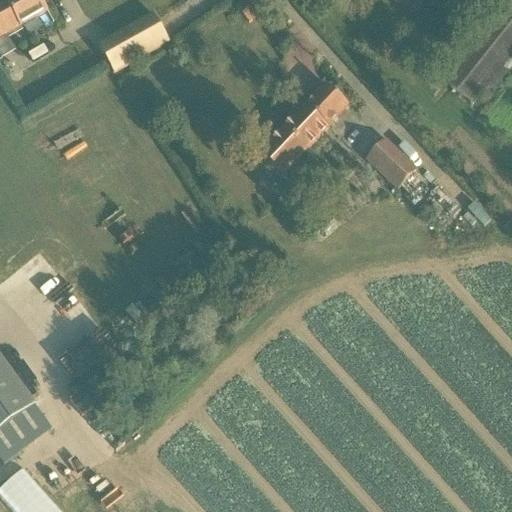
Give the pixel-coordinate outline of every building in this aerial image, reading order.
[(8,0),(0,5),(0,40),(21,29),(48,13),(40,0),(8,0)] [(250,24),(266,11),(256,0),(246,0),(237,8),(250,24)] [(392,0),(413,19),(430,0),(392,0)] [(475,107),(508,65),(511,60),(511,0),(504,0),(441,80),(475,107)] [(114,75),(152,54),(170,44),(154,16),(99,47),(114,75)] [(283,177),(348,108),(327,88),(262,157),(283,177)] [(397,193),(402,187),(416,173),(386,144),(367,164),(397,193)] [(0,359),(0,435),(36,409),(0,359)] [(0,499),(11,511),(59,511),(24,472),(0,492),(0,499)]
